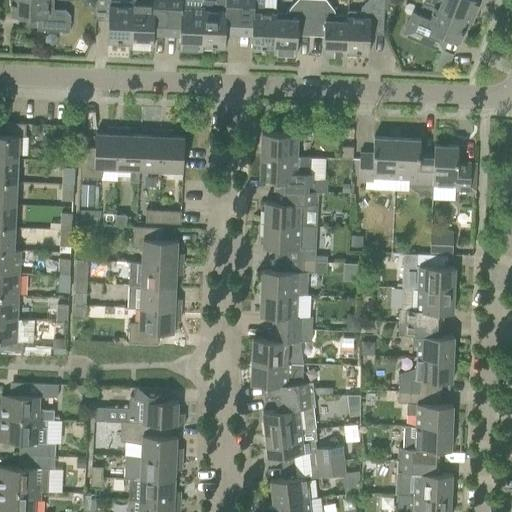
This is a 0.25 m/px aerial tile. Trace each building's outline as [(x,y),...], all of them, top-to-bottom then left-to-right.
[(10,0),(10,16),(37,17),(36,30),(68,32),(69,16),(64,10),(52,9),(52,0),(10,0)] [(81,0),(81,9),(92,9),(92,0),(81,0)] [(108,0),(94,0),(94,14),(108,14),(106,42),(128,43),(132,6),(132,2),(131,2),(108,0)] [(152,48),(152,35),(165,36),(167,0),(131,0),(131,2),(132,2),(132,6),(128,43),(128,47),(152,48)] [(167,0),(165,36),(179,36),(178,49),(201,50),(202,46),(204,11),(204,9),(203,9),(203,0),(167,0)] [(224,47),(224,35),(238,36),(238,21),(239,0),(215,0),(215,1),(203,0),(203,9),(204,9),(204,11),(202,46),(224,47)] [(239,0),(238,21),(238,36),(251,37),(250,49),(272,50),(274,12),(276,12),(276,8),(263,7),(263,0),(239,0)] [(274,12),(272,50),(272,54),(296,55),(297,28),(310,28),(311,0),(296,0),(288,9),(288,13),(276,12),(274,12)] [(311,0),(310,28),(323,29),(322,56),(345,57),(346,53),(347,15),(346,15),(333,15),(334,11),(325,0),(311,0)] [(346,11),(346,15),(347,15),(346,53),(368,54),(369,27),(382,27),(383,0),(367,0),(360,7),(360,12),(346,11)] [(419,0),(419,2),(428,5),(467,21),(466,22),(470,23),(479,1),(475,0),(419,0)] [(428,5),(424,16),(418,14),(409,18),(403,34),(442,50),(447,38),(458,42),(466,22),(467,21),(428,5)] [(18,137),(24,137),(25,124),(0,122),(0,157),(17,159),(18,137)] [(80,147),(79,167),(79,177),(100,178),(103,168),(116,169),(118,128),(106,127),(106,134),(94,133),(94,148),(80,147)] [(118,128),(116,169),(129,169),(129,181),(137,182),(138,170),(139,135),(129,135),(129,128),(118,128)] [(150,136),(139,135),(138,170),(139,170),(160,171),(161,130),(151,129),(150,136)] [(172,130),(161,130),(160,171),(182,172),(183,137),(172,137),(172,130)] [(260,155),(296,157),(297,134),(261,132),(260,155)] [(358,157),(358,172),(357,181),(371,182),(372,182),(372,177),(394,178),(396,138),(373,137),(372,158),(360,157),(360,152),(359,152),(358,157)] [(396,138),(394,178),(409,179),(408,187),(417,193),(417,197),(431,197),(432,185),(433,156),(425,156),(423,160),(419,160),(419,139),(396,138)] [(433,145),(433,156),(432,185),(454,186),(454,191),(468,191),(470,162),(469,162),(468,167),(456,167),(457,146),(433,145)] [(352,147),(340,147),(340,159),(352,159),(352,147)] [(62,161),(74,162),(75,149),(62,149),(62,161)] [(296,157),(260,155),(259,178),(272,179),(271,190),(275,190),(284,190),(304,191),(308,191),(308,186),(311,186),(311,174),(309,173),(310,157),(296,157)] [(17,159),(0,157),(0,180),(16,182),(17,159)] [(62,184),(73,184),(73,168),(62,167),(62,184)] [(16,182),(0,180),(0,203),(15,204),(16,182)] [(341,183),(340,193),(350,193),(351,184),(341,183)] [(73,184),(62,184),(61,201),(72,201),(73,184)] [(80,185),(79,206),(92,206),(93,186),(80,185)] [(275,190),(275,202),(264,201),(263,224),(299,226),(304,226),(305,203),(315,203),(316,191),(308,191),(304,191),(284,190),(275,190)] [(0,203),(0,226),(14,227),(15,204),(0,203)] [(79,210),(78,222),(98,223),(99,211),(79,210)] [(154,223),(154,210),(145,210),(144,222),(154,223)] [(154,210),(154,223),(179,224),(180,211),(154,210)] [(60,213),(60,229),(71,230),(71,213),(60,213)] [(124,226),(125,215),(115,214),(114,226),(124,226)] [(299,226),(263,224),(262,247),(298,248),(303,248),(302,260),(314,261),(314,255),(315,238),(298,238),(299,226)] [(14,227),(0,226),(0,249),(19,251),(19,250),(13,250),(14,227)] [(162,228),(142,227),(132,226),(132,246),(141,249),(141,262),(182,264),(182,253),(176,253),(176,241),(162,240),(162,228)] [(60,231),(59,240),(59,246),(70,246),(71,230),(60,229),(60,231)] [(452,233),(430,232),(429,254),(434,255),(451,255),(452,233)] [(349,250),(361,250),(361,237),(349,236),(349,250)] [(19,251),(0,249),(0,272),(18,273),(19,251)] [(402,288),(453,290),(454,267),(434,266),(434,255),(429,254),(403,253),(402,288)] [(58,258),(58,275),(69,275),(69,259),(58,258)] [(75,259),(74,282),(86,282),(87,260),(75,259)] [(261,270),(260,293),(296,294),(304,295),(305,272),(325,273),(326,261),(314,261),(302,260),(301,272),(281,271),(261,270)] [(129,262),(128,284),(174,287),(175,275),(181,275),(182,264),(141,262),(129,262)] [(0,272),(0,295),(17,296),(18,273),(0,272)] [(69,275),(58,275),(57,291),(68,292),(69,275)] [(86,282),(74,282),(73,305),(85,305),(86,282)] [(174,287),(128,284),(127,307),(139,308),(180,310),(180,299),(174,299),(174,287)] [(402,288),(401,310),(399,310),(398,322),(442,324),(442,312),(452,313),(453,290),(402,288)] [(296,294),(260,293),(259,316),(278,316),(278,328),(311,329),(311,317),(295,316),(296,294)] [(17,296),(0,295),(0,318),(16,319),(17,296)] [(66,321),(67,304),(56,304),(56,320),(66,321)] [(85,305),(73,305),(73,316),(84,317),(85,305)] [(138,324),(128,323),(127,343),(157,344),(158,332),(172,333),(173,320),(179,320),(180,310),(139,308),(138,324)] [(344,331),(357,332),(357,316),(345,316),(344,331)] [(16,319),(0,318),(0,353),(21,355),(22,341),(31,342),(32,320),(16,319)] [(398,322),(398,334),(410,335),(411,335),(410,345),(416,345),(416,357),(452,359),(453,336),(441,336),(442,324),(434,324),(398,322)] [(311,329),(278,328),(272,328),(272,339),(251,339),(251,361),(286,363),(287,352),(299,353),(299,341),(310,341),(311,329)] [(53,356),(66,356),(67,341),(65,341),(54,341),(53,356)] [(360,343),(359,355),(371,355),(372,348),(368,343),(360,343)] [(452,359),(416,357),(415,367),(397,374),(397,380),(398,380),(397,391),(432,392),(430,392),(430,381),(451,382),(452,359)] [(302,364),(286,363),(251,361),(250,384),(264,385),(265,400),(274,399),(281,398),(313,394),(312,388),(312,382),(301,383),(302,364)] [(0,417),(43,420),(53,420),(54,410),(38,409),(38,397),(56,397),(57,384),(21,383),(20,395),(1,394),(0,405),(0,417)] [(164,389),(133,388),(132,407),(142,409),(142,421),(142,423),(172,424),(182,425),(183,413),(177,413),(177,401),(164,401),(164,389)] [(432,392),(397,391),(397,403),(405,403),(405,414),(415,414),(415,426),(451,428),(452,405),(431,404),(432,392)] [(313,394),(281,398),(274,399),(276,410),(262,412),(264,434),(314,429),(312,407),(314,406),(313,394)] [(359,395),(346,395),(347,403),(359,402),(359,395)] [(94,407),(93,421),(104,421),(105,408),(94,407)] [(43,420),(0,417),(0,441),(18,442),(18,455),(54,456),(54,443),(46,443),(47,427),(43,427),(43,420)] [(142,423),(142,421),(120,421),(119,441),(141,444),(140,457),(181,459),(181,448),(175,448),(175,436),(171,436),(172,424),(142,423)] [(404,426),(403,448),(397,448),(396,459),(439,462),(439,450),(450,450),(451,428),(415,426),(404,426)] [(320,444),(340,443),(339,428),(319,429),(320,444)] [(264,434),(267,457),(307,452),(308,464),(344,460),(342,443),(316,446),(314,429),(264,434)] [(54,456),(18,455),(17,467),(0,466),(0,489),(40,492),(47,492),(48,469),(53,469),(54,456)] [(123,478),(128,478),(139,478),(174,480),(174,469),(180,469),(181,459),(140,457),(123,456),(123,478)] [(77,459),(76,469),(84,469),(85,459),(77,459)] [(439,462),(396,459),(396,471),(415,472),(414,495),(450,497),(451,474),(438,473),(439,462)] [(344,460),(308,464),(310,476),(346,472),(344,460)] [(90,476),(101,477),(102,467),(90,466),(90,476)] [(101,477),(90,476),(89,487),(101,487),(101,477)] [(305,476),(289,478),(269,480),(272,503),(307,498),(305,476)] [(174,480),(139,478),(128,478),(127,500),(179,502),(179,491),(173,491),(174,480)] [(40,492),(0,489),(0,511),(33,511),(34,500),(39,500),(40,492)] [(397,494),(395,511),(448,511),(450,497),(414,495),(397,494)] [(308,511),(307,498),(272,503),(272,511),(308,511)] [(178,511),(179,502),(127,500),(126,511),(178,511)]
